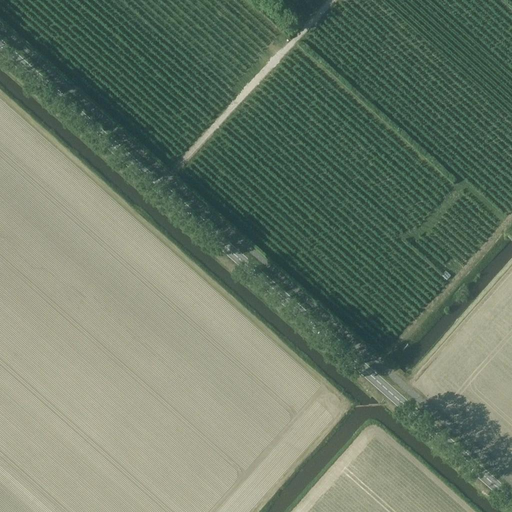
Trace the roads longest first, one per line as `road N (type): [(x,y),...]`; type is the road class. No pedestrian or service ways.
road 1 (secondary): [(511,498),(0,47)]
road 2 (track): [(157,186),(338,0)]
road 3 (track): [(511,215),(375,360)]
road 4 (track): [(511,271),(408,388)]
